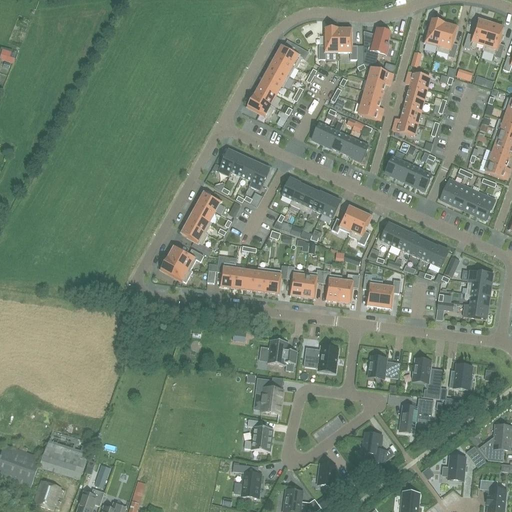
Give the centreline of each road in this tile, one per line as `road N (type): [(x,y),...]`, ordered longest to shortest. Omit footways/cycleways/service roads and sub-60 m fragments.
road 1 (residential): [(420,3),(375,18),(313,13),(284,23),(223,125)]
road 2 (residential): [(346,393),(301,388),(287,449),(292,460),(305,460),(359,420),(370,407),(366,397)]
road 3 (residential): [(357,322),(146,296),(137,284)]
road 4 (residential): [(366,194),(420,3)]
road 5 (residential): [(223,125),(137,284)]
road 6 (residential): [(366,194),(223,125)]
road 7 (residential): [(502,340),(357,322)]
road 8 (residential): [(489,249),(366,194)]
